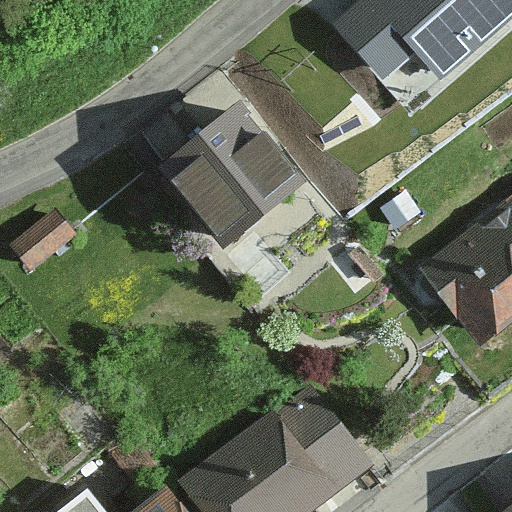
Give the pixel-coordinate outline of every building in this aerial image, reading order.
[(511,35),(511,0),(365,0),(335,26),(416,119),(447,91),(511,35)] [(318,198),(247,113),(167,180),(237,265),(318,198)] [(511,197),(424,267),(481,344),(511,317),(511,197)] [(328,511),(379,472),(317,392),(187,494),(201,511),(328,511)] [(511,511),(511,490),(484,511),(511,511)]
